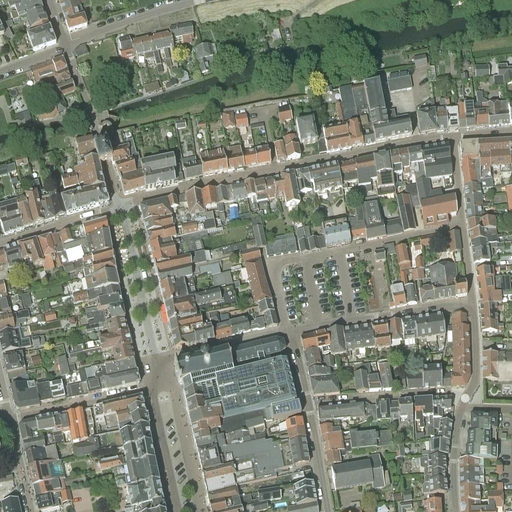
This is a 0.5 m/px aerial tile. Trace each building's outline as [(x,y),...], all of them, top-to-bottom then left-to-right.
[(14,7),(19,5),(23,4),(32,0),(21,0),(22,0),(20,1),(19,0),(18,0),(7,4),(9,9),(14,7)] [(32,0),(23,4),(19,5),(14,7),(16,13),(14,14),(14,13),(10,14),(13,21),(18,19),(19,19),(26,16),(42,10),(38,0),(32,0)] [(74,0),(59,5),(63,15),(81,9),(80,5),(78,0),(74,0)] [(84,17),(81,9),(63,15),(65,23),(68,32),(86,27),(83,17),(84,17)] [(47,22),(42,10),(26,16),(31,28),(47,22)] [(0,26),(0,29),(3,36),(6,40),(12,37),(7,29),(13,26),(11,22),(0,26)] [(32,34),(49,28),(47,22),(31,28),(26,30),(28,36),(32,34)] [(186,47),(185,45),(194,43),(192,36),(193,35),(190,24),(179,26),(181,38),(183,47),(186,47)] [(170,34),(171,40),(181,38),(179,26),(168,29),(169,34),(170,34)] [(283,49),(277,27),(270,28),(276,51),(283,49)] [(52,36),(49,28),(32,34),(28,36),(22,38),(24,44),(29,42),(32,50),(33,52),(55,44),(52,36)] [(169,34),(160,36),(161,43),(163,51),(165,61),(167,69),(171,68),(169,60),(167,50),(173,49),(171,40),(170,34),(169,34)] [(153,53),(155,63),(156,70),(158,75),(162,74),(160,66),(160,65),(159,62),(157,52),(163,51),(161,43),(160,36),(150,38),(153,52),(153,53)] [(132,62),(134,62),(130,42),(129,37),(118,40),(120,51),(119,52),(121,60),(131,58),(132,62)] [(153,53),(153,52),(150,38),(139,40),(143,55),(153,53)] [(136,56),(143,55),(139,40),(130,42),(134,62),(137,61),(136,56)] [(85,46),(85,45),(85,44),(84,45),(78,47),(71,53),(74,60),(75,60),(74,57),(76,56),(77,58),(88,54),(85,46)] [(212,57),(212,56),(216,56),(213,45),(194,49),(197,62),(199,69),(201,75),(208,73),(206,65),(213,63),(212,59),(212,57)] [(415,69),(426,66),(424,57),(413,59),(415,69)] [(53,76),(66,70),(62,58),(31,69),(32,72),(33,77),(34,79),(52,73),(53,76)] [(511,85),(511,69),(506,70),(506,66),(496,67),(497,77),(503,76),(504,87),(511,85)] [(489,77),(488,67),(474,68),(475,78),(489,77)] [(55,87),(70,81),(70,80),(66,70),(53,76),(54,79),(48,82),(48,83),(51,89),(55,87)] [(494,88),(504,87),(503,76),(497,77),(493,78),(494,88)] [(395,93),(412,89),(409,78),(393,81),(395,93)] [(56,101),(60,99),(75,93),(70,81),(55,87),(51,89),(56,101)] [(395,93),(393,81),(387,82),(389,94),(395,93)] [(157,83),(144,87),(145,95),(159,91),(157,83)] [(363,87),(375,144),(386,142),(391,141),(388,127),(387,128),(385,118),(387,117),(386,113),(384,113),(378,84),(363,87)] [(375,144),(363,87),(351,89),(362,147),(375,144)] [(341,105),(350,149),(354,148),(361,147),(362,147),(351,89),(350,88),(338,91),(341,105)] [(477,103),(479,103),(479,105),(484,105),(485,112),(486,128),(488,127),(498,127),(498,126),(500,126),(501,126),(510,125),(507,104),(487,105),(487,102),(482,100),(481,94),(476,94),(477,103)] [(444,98),(445,100),(447,131),(458,130),(457,110),(449,111),(448,98),(444,98)] [(53,104),(57,114),(65,111),(64,107),(65,107),(62,100),(53,104)] [(447,131),(445,100),(439,101),(440,109),(434,110),(436,132),(447,131)] [(420,135),(436,132),(434,110),(433,101),(427,102),(429,113),(416,115),(420,135)] [(57,114),(53,104),(52,102),(42,105),(43,109),(35,111),(39,122),(53,119),(57,114)] [(472,104),(472,106),(475,129),(486,128),(485,112),(484,105),(479,105),(479,103),(477,103),(477,105),(473,106),(472,104)] [(472,104),(463,105),(466,130),(475,129),(472,106),(472,104)] [(342,151),(350,149),(341,105),(336,106),(339,124),(321,127),(322,131),(317,132),(319,140),(319,142),(317,143),(316,143),(319,154),(318,154),(319,155),(339,151),(339,152),(339,151),(342,151)] [(457,107),(457,110),(458,130),(466,130),(463,105),(459,105),(457,107)] [(277,110),(278,117),(290,114),(289,108),(277,110)] [(388,127),(391,141),(399,139),(411,137),(408,123),(407,117),(395,119),(393,112),(386,113),(387,117),(385,118),(387,128),(388,127)] [(224,129),(234,127),(232,114),(221,116),(224,129)] [(290,114),(278,117),(279,123),(292,120),(290,114)] [(316,143),(317,143),(313,121),(295,124),(300,146),(316,143)] [(97,159),(95,153),(93,146),(91,137),(75,141),(79,157),(83,156),(84,162),(97,159)] [(283,140),(284,144),(287,161),(290,160),(292,160),(299,159),(295,137),(283,140)] [(118,178),(119,178),(128,175),(136,173),(134,164),(139,163),(138,153),(135,154),(132,140),(126,142),(127,147),(129,161),(114,165),(118,178)] [(487,142),(477,143),(481,180),(491,179),(492,189),(497,189),(496,181),(495,181),(494,179),(500,179),(500,175),(511,174),(510,168),(508,141),(487,142)] [(105,163),(107,162),(111,161),(112,161),(109,152),(107,146),(107,144),(106,143),(104,142),(103,143),(102,145),(100,146),(97,147),(96,145),(94,145),(93,146),(95,153),(97,159),(98,165),(105,163)] [(481,180),(477,143),(459,144),(459,146),(463,186),(464,186),(481,185),(481,180)] [(287,161),(284,144),(273,146),(277,160),(276,161),(276,162),(277,163),(287,161)] [(448,145),(420,150),(423,163),(422,163),(423,165),(450,161),(449,157),(448,145)] [(127,147),(109,152),(112,161),(111,161),(112,166),(114,165),(129,161),(127,147)] [(229,157),(228,150),(227,148),(222,149),(223,152),(209,154),(213,175),(227,173),(224,158),(229,157)] [(244,169),(241,153),(240,148),(228,150),(229,157),(224,158),(227,173),(234,171),(234,172),(234,171),(235,172),(236,171),(237,171),(244,169)] [(254,151),(257,167),(270,164),(268,149),(254,151)] [(420,150),(407,152),(409,166),(409,170),(409,176),(410,179),(409,179),(409,183),(406,183),(406,187),(409,187),(416,186),(415,181),(414,175),(418,174),(417,165),(422,163),(423,163),(420,150)] [(257,167),(254,151),(241,153),(244,169),(257,167)] [(398,153),(401,174),(402,183),(404,183),(404,181),(405,181),(404,176),(409,176),(409,170),(409,166),(407,152),(398,153)] [(397,185),(396,175),(401,174),(398,153),(389,155),(392,176),(394,189),(400,188),(404,188),(403,184),(397,185)] [(199,157),(200,163),(202,178),(213,175),(209,154),(199,157)] [(378,199),(395,197),(394,189),(392,176),(389,155),(383,156),(383,157),(379,158),(379,157),(372,159),(376,181),(377,184),(377,194),(378,194),(378,199)] [(140,164),(145,190),(155,188),(157,188),(160,188),(160,187),(161,187),(175,184),(177,183),(177,184),(178,184),(178,183),(182,182),(181,175),(176,176),(175,171),(173,157),(140,164)] [(185,182),(202,178),(200,163),(196,164),(195,158),(181,161),(185,182)] [(16,168),(27,166),(25,159),(15,162),(16,168)] [(80,193),(103,187),(98,165),(97,159),(84,162),(83,163),(84,167),(74,170),(75,175),(79,186),(80,193)] [(354,162),(357,183),(358,188),(365,187),(366,195),(371,194),(369,182),(376,181),(372,159),(354,162)] [(452,176),(450,161),(423,165),(425,180),(428,179),(428,180),(452,176)] [(347,191),(346,185),(357,183),(354,162),(337,166),(342,191),(347,191)] [(145,190),(140,164),(139,163),(134,164),(136,173),(128,175),(119,178),(122,190),(124,196),(135,193),(137,192),(138,192),(139,191),(140,192),(140,191),(144,190),(145,190)] [(15,172),(13,166),(6,169),(8,174),(15,172)] [(342,191),(337,166),(323,169),(327,192),(337,190),(339,198),(343,197),(342,191)] [(327,192),(323,169),(305,173),(307,186),(310,186),(311,194),(313,194),(313,196),(314,201),(316,201),(316,202),(319,202),(318,194),(327,192)] [(307,186),(305,173),(303,173),(302,173),(293,175),(297,196),(305,194),(309,202),(314,201),(313,196),(313,194),(311,194),(310,186),(307,186)] [(64,190),(79,186),(75,175),(61,179),(64,190)] [(280,178),(273,179),(277,200),(284,199),(286,208),(299,206),(297,196),(293,175),(280,177),(280,178)] [(266,202),(277,200),(273,179),(263,181),(266,202)] [(430,193),(428,180),(428,179),(425,180),(415,181),(416,186),(417,195),(419,204),(442,200),(440,191),(430,193)] [(481,185),(464,186),(465,198),(481,197),(480,190),(492,189),(491,179),(481,180),(481,185)] [(35,190),(35,194),(43,224),(55,220),(54,220),(48,195),(47,191),(40,192),(37,181),(32,183),(35,190)] [(263,181),(253,183),(257,204),(266,202),(263,181)] [(253,183),(253,182),(243,184),(246,200),(247,200),(247,199),(251,198),(252,205),(253,211),(258,210),(257,204),(253,183)] [(243,184),(228,187),(231,203),(234,202),(246,200),(243,184)] [(417,195),(416,186),(409,187),(410,196),(417,195)] [(80,193),(61,198),(66,216),(108,205),(103,187),(80,193)] [(228,187),(215,190),(217,205),(228,203),(231,203),(228,187)] [(215,190),(200,193),(203,209),(214,207),(216,212),(218,212),(217,205),(215,190)] [(33,227),(34,227),(25,196),(23,191),(14,193),(15,196),(16,202),(20,216),(19,216),(24,230),(33,227)] [(55,193),(48,195),(54,220),(66,216),(61,198),(57,199),(55,193)] [(204,215),(204,214),(203,209),(200,193),(185,196),(187,205),(191,226),(213,221),(212,214),(204,215)] [(35,194),(25,196),(34,227),(43,224),(35,194)] [(177,207),(187,205),(185,196),(175,198),(177,207)] [(407,204),(406,196),(395,198),(397,206),(407,204)] [(442,200),(419,204),(424,230),(448,225),(446,217),(456,215),(454,197),(442,200)] [(466,210),(482,209),(488,208),(488,207),(488,205),(482,205),(481,201),(484,200),(484,197),(481,197),(465,198),(466,210)] [(143,225),(171,219),(172,219),(170,209),(177,207),(175,198),(166,200),(139,207),(143,225)] [(4,203),(4,205),(0,206),(0,224),(4,236),(23,230),(24,230),(19,216),(20,216),(16,202),(9,204),(9,202),(7,201),(4,202),(4,203)] [(378,202),(361,205),(362,210),(363,216),(365,236),(365,239),(365,242),(385,238),(378,202)] [(143,225),(146,235),(191,226),(187,205),(177,207),(178,212),(174,213),(176,218),(172,219),(171,219),(143,225)] [(238,205),(231,205),(231,221),(239,221),(238,205)] [(467,221),(494,219),(494,216),(489,216),(489,214),(483,214),(482,209),(466,210),(467,221)] [(346,218),(349,241),(365,239),(365,236),(363,216),(355,217),(346,218)] [(252,229),(255,241),(257,250),(265,249),(265,244),(261,227),(260,218),(250,220),(252,229)] [(494,219),(467,221),(469,234),(495,230),(494,219)] [(382,224),(385,238),(403,234),(401,228),(400,223),(400,220),(382,224)] [(84,239),(108,233),(105,221),(97,223),(77,229),(80,240),(84,239)] [(182,238),(205,232),(215,229),(213,221),(191,226),(146,235),(149,246),(182,238)] [(350,245),(345,222),(333,224),(338,247),(350,245)] [(338,247),(333,224),(321,227),(326,250),(338,247)] [(413,232),(412,226),(401,228),(403,234),(413,232)] [(296,231),(298,242),(305,241),(303,230),(296,231)] [(495,230),(469,234),(470,243),(487,241),(487,238),(496,237),(495,230)] [(70,231),(58,234),(62,246),(73,242),(70,231)] [(210,253),(205,232),(182,238),(149,246),(154,266),(177,260),(193,256),(210,253)] [(450,254),(461,252),(458,232),(447,234),(450,254)] [(73,242),(62,246),(63,249),(80,245),(83,260),(89,258),(111,252),(108,234),(108,233),(84,239),(80,240),(73,242)] [(63,249),(62,246),(58,234),(51,237),(52,243),(56,255),(59,255),(62,266),(66,265),(62,253),(63,253),(62,249),(63,249)] [(470,243),(472,252),(488,249),(487,246),(496,244),(497,244),(497,240),(502,239),(502,236),(496,237),(487,238),(487,241),(470,243)] [(51,237),(35,242),(42,265),(44,272),(54,269),(50,257),(54,256),(58,268),(62,266),(59,255),(56,255),(52,243),(51,237)] [(421,247),(434,244),(433,237),(420,239),(421,247)] [(310,253),(319,251),(317,238),(310,239),(307,240),(310,253)] [(295,239),(287,240),(289,254),(296,253),(295,239)] [(282,256),(289,254),(287,240),(279,242),(282,256)] [(310,253),(307,240),(305,241),(298,242),(297,242),(300,255),(310,253)] [(259,259),(257,250),(255,241),(238,245),(240,253),(243,264),(259,259)] [(16,247),(22,267),(31,264),(32,267),(42,265),(35,242),(16,247)] [(274,257),(282,256),(279,242),(272,243),(274,257)] [(267,258),(274,257),(272,243),(265,244),(265,249),(267,258)] [(488,249),(472,252),(473,264),(489,262),(489,258),(492,257),(491,250),(497,249),(496,244),(487,246),(488,249)] [(177,260),(154,266),(156,276),(217,263),(231,259),(231,256),(240,253),(238,245),(224,249),(211,252),(210,253),(193,256),(177,260)] [(385,257),(395,255),(393,245),(383,247),(385,257)] [(16,247),(2,252),(7,268),(4,269),(6,274),(22,269),(22,267),(16,247)] [(400,272),(410,270),(406,247),(395,249),(400,272)] [(375,263),(385,262),(383,251),(374,253),(375,263)] [(84,269),(113,263),(111,252),(89,258),(83,260),(73,262),(71,263),(71,264),(74,272),(74,271),(84,269)] [(422,258),(415,259),(417,270),(423,269),(422,258)] [(244,266),(250,287),(265,283),(259,262),(244,266)] [(82,282),(86,280),(115,274),(113,263),(84,269),(74,271),(75,276),(69,277),(71,284),(82,282)] [(156,276),(159,286),(192,278),(210,274),(211,278),(220,276),(217,263),(156,276)] [(63,266),(64,274),(74,272),(71,264),(63,266)] [(452,283),(457,282),(455,265),(429,269),(431,288),(433,302),(455,298),(452,283)] [(492,272),(498,272),(498,268),(475,271),(476,281),(493,279),(492,272)] [(423,281),(422,270),(411,272),(412,274),(413,282),(423,281)] [(401,287),(404,307),(406,306),(417,305),(414,288),(407,288),(405,276),(405,272),(399,273),(401,287)] [(216,313),(237,309),(233,291),(231,285),(229,273),(220,276),(211,278),(213,288),(214,294),(204,296),(191,299),(164,306),(168,324),(216,313)] [(85,295),(118,289),(115,274),(86,280),(82,282),(71,284),(66,285),(70,298),(71,298),(85,295)] [(191,299),(204,296),(202,291),(213,288),(211,278),(210,274),(192,278),(194,289),(189,290),(191,299)] [(476,281),(478,296),(493,294),(493,295),(500,294),(500,295),(504,294),(508,294),(511,293),(509,277),(493,279),(476,281)] [(192,278),(159,286),(164,306),(191,299),(189,290),(194,289),(192,278)] [(452,283),(455,298),(466,296),(464,280),(457,282),(452,283)] [(257,305),(270,301),(265,283),(250,287),(251,293),(254,305),(257,305)] [(404,307),(401,287),(390,289),(392,297),(393,304),(389,305),(389,310),(394,308),(404,307)] [(214,294),(213,288),(202,291),(204,296),(214,294)] [(433,302),(431,288),(419,290),(421,304),(433,302)] [(87,305),(95,303),(120,298),(118,289),(85,295),(71,298),(70,298),(41,305),(43,315),(63,310),(87,305)] [(493,294),(478,296),(479,306),(501,305),(500,297),(511,296),(511,293),(508,294),(504,294),(500,295),(500,294),(493,295),(493,294)] [(0,317),(10,315),(5,295),(0,296),(0,317)] [(23,309),(31,307),(28,295),(20,297),(23,309)] [(85,311),(86,315),(121,307),(120,298),(95,303),(97,309),(85,311)] [(264,318),(265,324),(267,329),(277,326),(274,312),(270,301),(257,305),(260,316),(263,315),(264,318)] [(501,305),(479,306),(480,324),(496,323),(496,312),(502,312),(502,305),(501,305)] [(105,324),(124,320),(121,307),(86,315),(87,321),(93,320),(94,322),(94,326),(105,324)] [(0,317),(0,325),(24,320),(23,312),(10,315),(0,317)] [(56,321),(54,313),(44,315),(46,324),(56,321)] [(216,313),(168,324),(170,335),(193,331),(210,328),(215,327),(219,326),(216,313)] [(452,327),(466,327),(466,315),(451,316),(452,327)] [(44,324),(43,316),(35,317),(37,325),(44,324)] [(442,316),(432,317),(435,338),(445,336),(442,316)] [(426,339),(435,338),(432,317),(423,319),(426,339)] [(229,324),(232,337),(249,332),(256,330),(259,331),(264,330),(263,325),(265,324),(264,318),(254,321),(254,322),(247,324),(246,320),(229,324)] [(403,342),(416,341),(414,320),(413,319),(400,321),(400,322),(403,337),(400,338),(401,342),(403,342)] [(414,320),(416,341),(416,340),(426,339),(423,319),(414,320),(413,319),(414,320)] [(0,333),(19,330),(20,329),(19,325),(25,324),(25,320),(24,320),(0,325),(0,333)] [(107,330),(108,338),(127,333),(124,320),(105,324),(94,326),(89,327),(85,328),(86,334),(93,333),(93,331),(102,329),(103,331),(107,330)] [(400,322),(386,324),(389,343),(401,342),(400,338),(403,337),(400,322)] [(497,332),(503,332),(503,326),(497,326),(496,323),(480,324),(481,333),(481,336),(485,336),(485,334),(497,333),(497,332)] [(214,341),(218,340),(232,337),(229,324),(228,324),(219,326),(215,327),(210,328),(214,341)] [(386,324),(370,326),(374,348),(374,350),(390,348),(389,343),(386,324)] [(370,326),(361,327),(364,350),(365,356),(369,356),(368,349),(374,348),(370,326)] [(351,329),(354,351),(355,357),(359,357),(359,351),(364,350),(361,327),(351,329)] [(452,333),(452,344),(468,343),(468,327),(466,327),(452,327),(447,328),(447,333),(452,333)] [(195,346),(214,341),(210,328),(193,331),(195,346)] [(349,352),(354,351),(351,329),(342,330),(346,356),(346,359),(350,358),(349,352)] [(22,342),(19,330),(0,333),(0,344),(2,354),(30,348),(28,340),(22,342)] [(329,347),(330,355),(331,358),(346,356),(342,330),(326,332),(326,333),(329,347)] [(193,331),(170,335),(174,350),(185,348),(190,347),(195,346),(193,331)] [(67,351),(69,360),(74,359),(101,354),(111,351),(130,347),(131,347),(127,333),(108,338),(82,343),(70,346),(71,350),(67,351)] [(312,336),(316,350),(318,350),(322,349),(323,357),(330,355),(329,347),(326,333),(312,336)] [(303,353),(316,350),(312,336),(299,339),(303,353)] [(37,338),(30,339),(33,350),(40,348),(37,338)] [(177,383),(180,383),(231,370),(231,367),(269,358),(280,355),(285,350),(283,342),(275,340),(259,343),(227,352),(207,357),(204,355),(200,355),(199,359),(193,360),(173,365),(177,383)] [(453,361),(469,360),(468,343),(452,344),(448,344),(448,350),(452,349),(453,361)] [(130,347),(111,351),(113,359),(110,360),(110,362),(104,363),(105,365),(134,361),(130,347)] [(318,350),(316,350),(303,353),(305,362),(320,358),(318,350)] [(511,352),(482,353),(482,381),(511,381),(511,352)] [(6,375),(7,374),(22,371),(25,370),(21,354),(2,359),(6,375)] [(41,365),(39,357),(31,359),(33,367),(41,365)] [(69,375),(69,374),(66,363),(66,361),(65,358),(57,360),(58,365),(61,377),(69,375)] [(220,409),(223,420),(250,413),(269,409),(272,422),(300,416),(297,406),(294,407),(293,404),(296,403),(294,393),(285,360),(270,363),(269,358),(231,367),(231,370),(180,383),(183,393),(200,389),(203,402),(201,402),(203,413),(210,411),(220,409)] [(320,358),(305,362),(307,370),(322,366),(320,358)] [(69,360),(66,361),(66,363),(69,374),(75,373),(73,365),(75,365),(74,359),(69,360)] [(324,360),(325,369),(330,369),(333,369),(332,359),(324,360)] [(453,369),(469,369),(469,360),(453,361),(453,369)] [(136,372),(134,361),(105,365),(101,366),(90,368),(83,370),(86,384),(93,383),(103,380),(136,372)] [(388,366),(393,365),(392,361),(387,362),(377,364),(378,368),(383,392),(393,391),(388,366)] [(363,366),(364,374),(368,392),(368,393),(381,392),(378,375),(370,377),(369,375),(370,375),(369,365),(363,366)] [(420,376),(422,389),(432,389),(431,367),(421,368),(421,375),(420,376)] [(431,367),(432,389),(442,388),(441,375),(440,367),(431,367)] [(330,374),(330,369),(325,369),(307,371),(309,380),(335,377),(345,376),(344,372),(330,374)] [(469,369),(453,369),(453,374),(450,374),(451,387),(451,388),(465,387),(469,377),(469,369)] [(27,377),(25,370),(22,371),(7,374),(9,381),(27,377)] [(139,385),(136,372),(103,380),(106,392),(124,388),(139,385)] [(368,392),(364,374),(354,375),(356,393),(368,392)] [(451,387),(450,374),(441,375),(442,388),(451,387)] [(422,389),(420,376),(405,376),(407,390),(422,389)] [(335,377),(309,380),(313,397),(339,395),(335,377)] [(106,392),(103,380),(93,383),(86,384),(72,387),(73,390),(80,389),(82,397),(82,398),(88,397),(106,392)] [(47,381),(34,384),(39,405),(51,402),(48,386),(48,385),(47,381)] [(39,407),(39,405),(34,384),(33,382),(10,388),(14,408),(19,411),(39,407)] [(61,383),(48,386),(51,402),(52,403),(65,400),(63,393),(61,383)] [(66,393),(63,393),(65,400),(82,397),(80,389),(73,390),(72,387),(65,388),(66,393)] [(186,406),(201,402),(203,402),(200,389),(183,393),(185,404),(186,406)] [(141,398),(101,407),(105,420),(128,413),(128,412),(143,407),(141,398)] [(433,420),(441,420),(441,419),(441,411),(450,410),(450,409),(451,399),(450,399),(431,400),(433,420)] [(419,429),(424,429),(423,417),(422,417),(422,413),(422,400),(414,401),(414,411),(415,422),(419,422),(419,429)] [(433,420),(431,400),(422,400),(422,413),(422,417),(423,417),(428,417),(429,428),(427,428),(427,436),(434,436),(434,430),(433,420)] [(387,403),(389,422),(389,424),(390,424),(390,429),(395,429),(397,429),(396,424),(399,424),(399,419),(407,419),(407,423),(413,423),(411,401),(397,402),(398,402),(387,403)] [(186,406),(188,416),(203,414),(203,413),(201,402),(186,406)] [(369,407),(370,420),(370,421),(370,423),(376,422),(376,423),(389,422),(387,403),(375,404),(375,406),(369,407)] [(363,423),(370,420),(369,407),(364,404),(362,404),(337,406),(339,421),(363,419),(363,423)] [(319,428),(329,427),(330,431),(340,430),(339,421),(337,406),(317,408),(318,424),(319,424),(319,428)] [(95,423),(97,423),(105,420),(101,407),(92,409),(94,419),(95,423)] [(128,413),(105,420),(97,423),(98,426),(104,424),(106,432),(118,430),(117,427),(130,424),(129,420),(145,415),(143,407),(128,412),(128,413)] [(95,439),(94,435),(93,430),(89,410),(90,410),(90,409),(83,411),(65,415),(70,439),(71,444),(88,441),(89,440),(95,439)] [(191,428),(217,421),(223,420),(220,409),(210,411),(203,413),(203,414),(188,416),(191,428)] [(223,420),(217,421),(219,429),(193,436),(194,444),(195,444),(222,437),(229,435),(245,431),(247,430),(253,428),(255,428),(266,425),(266,422),(272,422),(269,409),(250,413),(223,420)] [(65,415),(59,417),(62,435),(66,434),(67,440),(70,439),(65,415)] [(106,433),(99,434),(97,434),(97,438),(119,435),(119,436),(132,433),(131,431),(147,427),(145,415),(129,420),(130,424),(117,427),(118,430),(106,432),(106,433)] [(469,415),(469,428),(467,428),(467,434),(466,447),(482,447),(482,448),(495,448),(495,435),(495,431),(497,431),(497,416),(469,415)] [(62,436),(62,435),(59,417),(52,418),(54,431),(51,432),(54,447),(64,445),(62,437),(62,436)] [(52,418),(35,422),(37,435),(41,434),(51,432),(54,431),(52,418)] [(289,442),(304,439),(301,420),(285,423),(288,436),(281,437),(282,442),(280,443),(289,442)] [(438,431),(436,442),(449,442),(451,423),(441,421),(441,420),(433,420),(434,430),(438,431)] [(219,429),(217,421),(191,428),(193,436),(219,429)] [(19,427),(22,443),(31,442),(43,439),(41,434),(37,435),(35,422),(21,425),(19,427)] [(122,450),(151,444),(147,427),(131,431),(132,433),(119,436),(119,435),(97,438),(95,439),(89,440),(90,444),(73,448),(76,459),(95,455),(102,453),(102,454),(113,452),(122,450)] [(329,427),(319,428),(321,437),(340,435),(342,434),(341,429),(340,430),(330,431),(329,427)] [(249,438),(247,430),(245,431),(229,435),(222,437),(195,444),(197,454),(241,446),(255,442),(254,437),(249,438)] [(376,449),(392,446),(391,436),(390,431),(375,433),(376,449)] [(376,449),(375,433),(357,435),(356,432),(349,433),(349,436),(349,438),(350,442),(352,452),(376,449)] [(264,434),(254,436),(254,437),(255,442),(264,440),(265,440),(264,434)] [(340,435),(321,437),(323,446),(350,442),(349,438),(349,436),(347,436),(347,438),(341,439),(340,435)] [(31,442),(22,443),(24,453),(45,449),(43,439),(31,442)] [(309,464),(304,439),(289,442),(280,443),(277,444),(283,471),(294,469),(294,467),(309,464)] [(256,462),(258,472),(259,475),(264,474),(264,475),(268,474),(283,471),(277,444),(272,445),(271,441),(265,442),(264,440),(255,442),(241,446),(197,454),(202,474),(233,467),(256,462)] [(421,453),(421,457),(448,455),(449,442),(436,442),(428,441),(429,452),(421,453)] [(350,442),(323,446),(324,456),(352,452),(350,442)] [(154,461),(151,444),(122,450),(124,459),(121,460),(121,459),(98,464),(94,464),(95,473),(100,473),(112,470),(121,468),(123,467),(126,467),(154,461)] [(404,459),(403,445),(392,446),(394,460),(396,459),(402,459),(404,459)] [(57,461),(54,447),(45,449),(24,453),(25,453),(28,467),(57,461)] [(464,460),(472,461),(482,461),(497,461),(497,448),(495,448),(482,448),(482,447),(466,447),(466,448),(465,448),(464,460)] [(352,455),(352,452),(324,456),(326,467),(341,464),(341,460),(344,459),(346,457),(346,456),(352,455)] [(389,487),(387,473),(381,474),(378,456),(367,458),(368,463),(331,470),(335,491),(372,485),(373,491),(384,489),(384,488),(389,487)] [(424,469),(424,477),(445,476),(445,471),(444,458),(423,459),(419,460),(420,468),(424,469)] [(459,469),(461,469),(483,469),(482,461),(472,461),(464,460),(459,460),(459,469)] [(62,481),(65,480),(61,461),(57,461),(28,467),(32,487),(62,481)] [(126,489),(158,482),(154,461),(126,467),(112,470),(113,473),(114,479),(115,481),(124,478),(126,489)] [(277,478),(275,472),(268,474),(264,475),(264,474),(259,475),(258,472),(256,462),(233,467),(202,474),(207,496),(244,486),(248,485),(249,485),(261,482),(269,480),(277,478)] [(461,469),(459,469),(459,477),(483,477),(483,469),(461,469)] [(84,476),(65,480),(62,481),(64,489),(86,484),(84,476)] [(445,480),(445,476),(424,477),(425,483),(422,487),(422,495),(446,494),(446,480),(445,480)] [(460,487),(478,486),(483,486),(483,477),(459,477),(460,487)] [(124,478),(115,481),(117,489),(125,487),(126,489),(124,478)] [(32,487),(35,499),(59,494),(65,492),(64,489),(62,481),(32,487)] [(130,508),(162,502),(158,482),(126,489),(128,499),(125,499),(127,504),(129,504),(130,508)] [(293,487),(297,507),(316,503),(312,483),(293,487)] [(209,506),(238,500),(236,491),(243,490),(242,489),(245,488),(244,486),(207,496),(209,506)] [(460,487),(461,503),(472,503),(472,502),(479,502),(478,486),(460,487)] [(259,503),(280,500),(278,489),(257,493),(259,503)] [(71,504),(69,493),(60,494),(62,505),(71,504)] [(403,502),(411,501),(410,493),(402,494),(403,502)] [(487,508),(479,508),(479,511),(494,511),(494,509),(502,508),(501,493),(496,493),(487,493),(487,501),(487,508)] [(60,499),(59,494),(35,499),(37,511),(41,511),(59,508),(57,500),(60,499)] [(392,496),(393,503),(401,502),(400,495),(392,496)] [(209,506),(210,511),(227,511),(240,509),(240,506),(251,504),(249,497),(238,500),(209,506)] [(19,511),(17,501),(2,504),(3,511),(19,511)] [(427,511),(440,511),(440,501),(426,502),(422,503),(422,506),(424,508),(427,508),(427,511)] [(163,511),(165,511),(162,502),(130,508),(124,509),(124,511),(163,511)] [(479,511),(479,508),(479,502),(472,502),(472,503),(461,503),(461,511),(479,511)] [(317,511),(316,503),(297,507),(286,509),(287,511),(317,511)]
